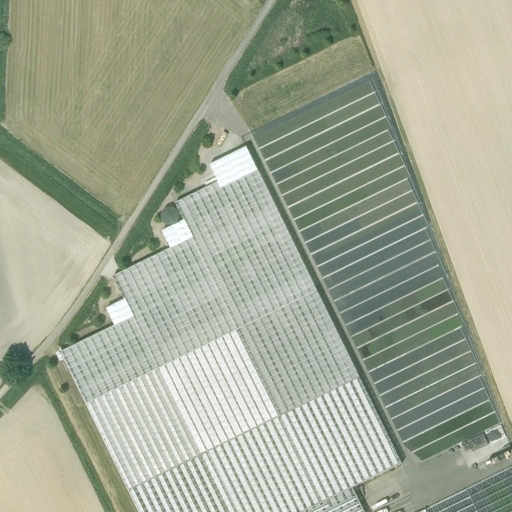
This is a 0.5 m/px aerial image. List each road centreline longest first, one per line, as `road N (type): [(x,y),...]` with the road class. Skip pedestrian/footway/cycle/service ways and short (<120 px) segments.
road 1 (track): [(0,393),(58,331),(273,0)]
road 2 (track): [(130,225),(6,136),(0,119)]
